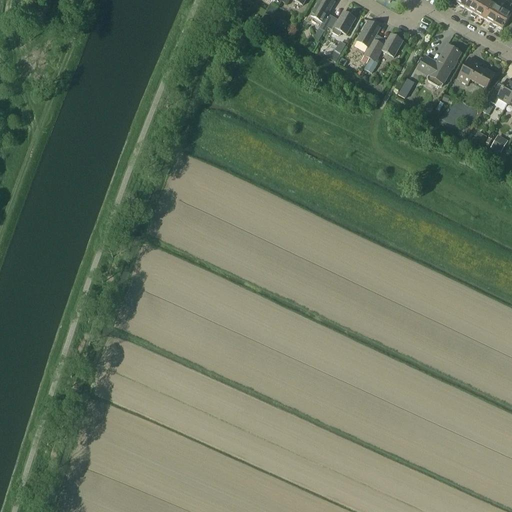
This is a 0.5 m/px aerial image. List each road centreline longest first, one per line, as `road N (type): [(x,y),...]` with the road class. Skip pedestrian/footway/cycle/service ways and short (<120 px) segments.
road 1 (track): [(0,236),(91,0)]
road 2 (track): [(36,134),(7,24),(0,47)]
